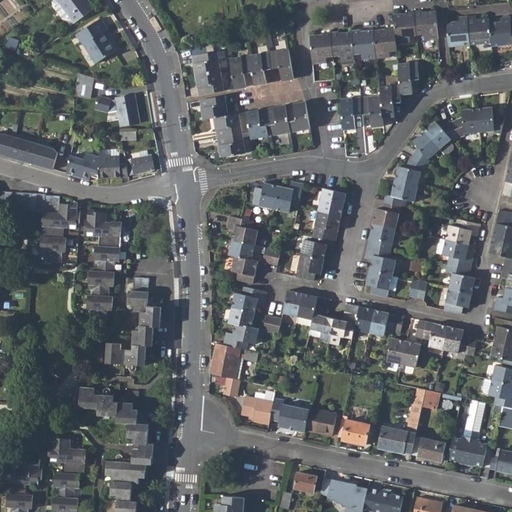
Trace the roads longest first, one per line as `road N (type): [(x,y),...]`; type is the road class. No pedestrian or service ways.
road 1 (residential): [(511,120),(475,319),(467,324),(338,294)]
road 2 (residential): [(189,427),(511,496)]
road 3 (residential): [(189,427),(184,181)]
road 4 (residential): [(184,181),(157,53),(125,0)]
road 5 (residential): [(184,181),(110,194),(0,164)]
road 6 (residential): [(334,166),(297,162),(184,181)]
road 7 (residential): [(365,168),(338,294)]
road 8 (residential): [(450,87),(426,96),(365,168)]
